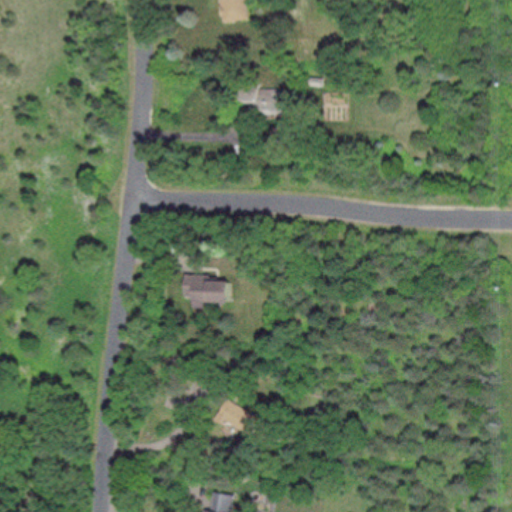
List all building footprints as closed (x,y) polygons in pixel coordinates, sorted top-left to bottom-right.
[(227,22),(251,18),(248,0),(223,0),(224,5),(225,17),(226,17),(227,22)] [(325,86),(326,78),(310,76),(309,85),(325,86)] [(262,88),(263,83),(241,83),(241,104),(260,104),(260,114),(294,115),(294,89),(262,88)] [(232,303),(233,281),(221,280),(221,277),(214,277),(214,274),(188,273),(187,296),(196,296),(196,307),(213,308),(213,303),(232,303)] [(197,380),(216,392),(226,376),(207,364),(197,380)] [(218,419),(230,426),(232,423),(254,435),(264,418),(231,399),(223,412),(222,412),(218,419)] [(263,485),(274,488),(276,480),(264,477),(263,485)] [(238,495),(234,511),(208,511),(209,509),(214,510),(217,491),(238,495)]
